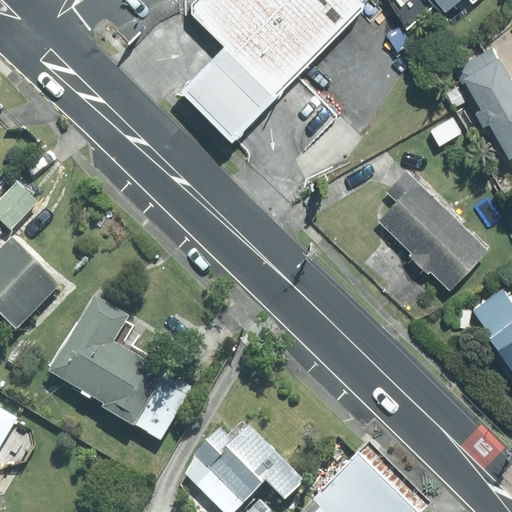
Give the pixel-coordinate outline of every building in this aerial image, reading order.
[(366,5),(360,0),(180,0),(226,49),(183,89),(226,135),(366,5)] [(434,0),(443,10),(454,0),(434,0)] [(511,86),(491,49),(453,70),(476,111),(471,113),(478,127),(483,124),(502,159),(506,157),(511,166),(511,86)] [(411,182),(402,173),(383,192),(392,200),(373,220),(406,253),(404,255),(423,273),(425,271),(444,289),(483,248),(412,179),(411,182)] [(20,184),(11,175),(0,186),(0,217),(14,231),(42,202),(22,183),(20,184)] [(67,286),(16,237),(0,254),(0,308),(24,331),(67,286)] [(511,306),(499,289),(470,311),(488,336),(479,342),(511,385),(511,306)] [(169,442),(199,390),(174,375),(175,373),(122,342),(136,317),(101,297),(56,372),(112,405),(110,409),(142,428),(143,427),(169,442)] [(0,453),(4,455),(24,419),(0,405),(0,453)] [(310,483),(252,427),(237,443),(223,429),(197,455),(198,457),(187,475),(212,499),(205,506),(210,511),(241,511),(272,482),(292,501),(310,483)] [(326,511),(420,511),(361,454),(315,501),(326,511)] [(274,511),(262,501),(251,511),(274,511)] [(326,511),(315,501),(303,511),(326,511)]
